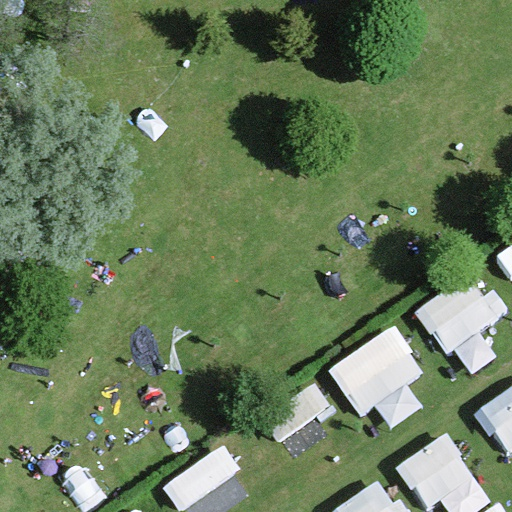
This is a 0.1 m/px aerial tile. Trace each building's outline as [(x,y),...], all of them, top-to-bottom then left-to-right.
[(469,276),(429,308),(470,361),(511,329),(469,276)] [(331,364),(361,410),(430,366),(400,319),(331,364)] [(511,447),(511,383),(481,408),(511,447)] [(408,455),(442,511),(471,511),(494,498),(452,428),(408,455)] [(225,441),(167,484),(184,506),(241,464),(225,441)] [(332,511),(411,511),(412,511),(379,473),(332,511)] [(511,511),(503,499),(482,511),(511,511)] [(148,511),(143,503),(128,511),(148,511)]
